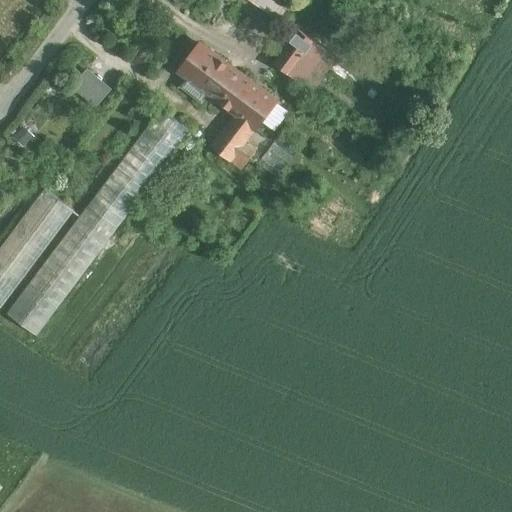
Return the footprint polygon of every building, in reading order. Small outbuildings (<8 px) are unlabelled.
[(294,4),(287,0),(247,0),(282,23),(294,4)] [(314,43),(299,32),(275,65),(290,76),(314,43)] [(241,74),(201,43),(179,72),(187,77),(209,94),(220,102),(241,74)] [(314,43),(290,76),(302,84),(326,51),(314,43)] [(87,68),(73,86),(97,106),(112,88),(87,68)] [(276,101),(241,74),(220,102),(236,114),(211,147),(231,162),(231,161),(244,144),(276,101)] [(187,77),(180,87),(202,104),(209,94),(187,77)] [(162,108),(7,314),(37,337),(192,131),(162,108)] [(244,144),(231,161),(242,169),(255,152),(244,144)] [(45,188),(0,248),(0,306),(2,308),(75,211),(45,188)]
